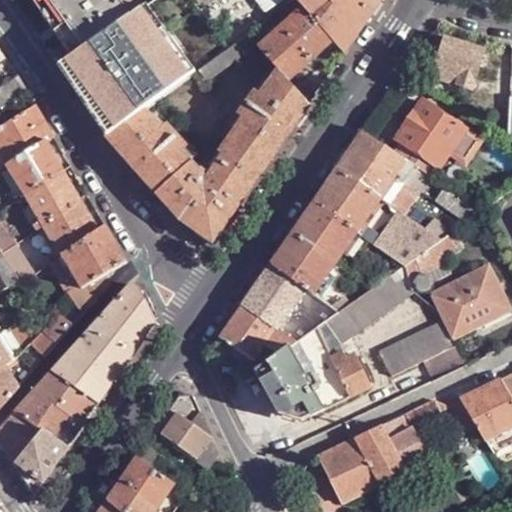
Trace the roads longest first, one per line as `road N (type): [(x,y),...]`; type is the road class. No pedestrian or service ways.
road 1 (tertiary): [(416,0),(210,299)]
road 2 (residential): [(249,478),(511,350)]
road 3 (residential): [(155,251),(0,9)]
road 4 (residential): [(155,251),(0,418)]
road 5 (tertiary): [(178,345),(63,511)]
road 6 (residential): [(178,345),(197,367),(249,478)]
